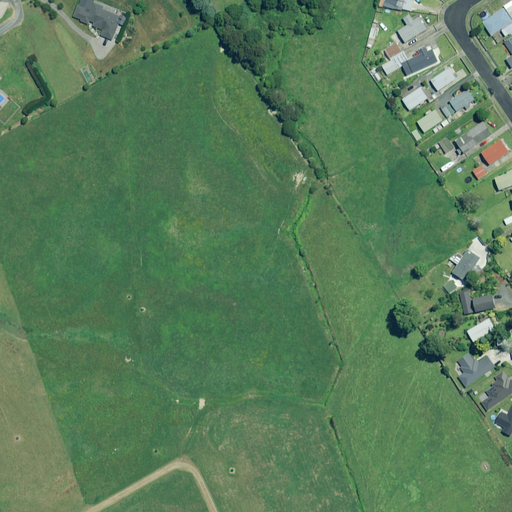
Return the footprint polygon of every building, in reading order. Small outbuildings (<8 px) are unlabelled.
[(94,0),(93,0),(80,0),(74,16),(81,20),(80,22),(103,31),(101,35),(111,40),(118,24),(120,17),(102,10),(104,7),(93,2),(94,0)] [(381,0),(380,5),(402,11),(403,8),(411,10),(413,0),(411,0),(381,0)] [(511,12),(509,14),(504,7),(483,22),(492,36),(504,28),(509,35),(511,32),(511,12)] [(414,22),(410,14),(403,18),(408,26),(399,31),(406,43),(427,30),(420,18),(414,22)] [(120,17),(118,24),(123,26),(127,17),(121,15),(120,17)] [(369,37),(375,39),(378,29),(372,28),(369,37)] [(375,39),(369,37),(367,46),(372,48),(375,39)] [(391,59),(402,52),(395,42),(382,50),(386,57),(381,60),(384,64),(391,59)] [(402,52),(391,59),(392,61),(383,67),(388,75),(397,69),(403,65),(407,75),(438,62),(433,50),(429,52),(426,45),(419,49),(421,55),(409,60),(403,51),(402,52)] [(456,79),(449,68),(431,80),(439,91),(456,79)] [(381,78),(374,69),(370,72),(377,82),(381,78)] [(428,98),(421,88),(403,100),(410,110),(428,98)] [(448,118),(465,107),(467,109),(472,106),(470,104),(475,100),(468,89),(450,101),(451,102),(441,108),(448,118)] [(443,121),(436,111),(418,123),(425,132),(443,121)] [(449,124),(446,120),(433,129),(436,134),(449,124)] [(492,135),(484,123),(456,142),(465,154),(492,135)] [(454,148),(448,138),(440,143),(446,153),(454,148)] [(509,152),(501,140),(482,153),(490,165),(509,152)] [(487,173),(481,165),(473,171),(479,179),(487,173)] [(511,185),(511,171),(495,178),(500,190),(511,185)] [(464,257),(456,252),(454,256),(452,255),(449,259),(459,265),(454,273),(466,281),(466,280),(471,283),(480,269),(476,266),(480,258),(468,250),(464,257)] [(461,287),(454,279),(444,287),(452,296),(461,287)] [(474,313),(469,292),(461,294),(465,314),(474,313)] [(495,308),(493,296),(474,299),(477,312),(495,308)] [(496,330),(490,319),(468,331),(474,343),(496,330)] [(477,364),(470,354),(459,362),(462,366),(462,369),(465,373),(459,377),(467,388),(495,367),(488,356),(477,364)] [(488,411),(511,394),(511,379),(510,381),(504,372),(496,378),(498,381),(494,384),(495,386),(487,391),(490,397),(482,403),(488,411)] [(511,409),(508,415),(502,412),(496,423),(505,428),(503,431),(511,436),(511,435),(511,409)]
